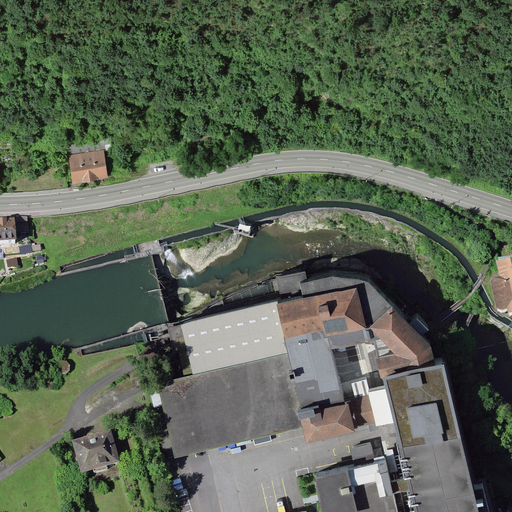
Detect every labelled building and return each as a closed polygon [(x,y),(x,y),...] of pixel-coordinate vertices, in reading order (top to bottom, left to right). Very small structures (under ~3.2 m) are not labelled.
[(196,131),(198,141),(211,138),(209,129),(196,131)] [(101,150),(67,154),(69,181),(104,176),(101,150)] [(16,221),(0,222),(0,241),(18,240),(16,221)] [(19,247),(20,255),(33,253),(32,247),(31,245),(19,247)] [(41,245),(32,247),(33,253),(42,251),(41,245)] [(511,317),(511,260),(496,264),(500,278),(494,280),(490,283),(496,310),(501,313),(507,312),(509,318),(511,317)] [(194,374),(289,352),(305,422),(309,438),(395,417),(400,438),(396,439),(405,471),(415,511),(491,511),(483,478),(474,480),(444,351),(422,329),(428,323),(417,311),(411,318),(367,272),(334,269),(309,276),(306,266),(277,275),(281,295),(181,318),(194,374)] [(289,352),(194,374),(186,376),(174,379),(159,382),(175,452),(191,449),(202,446),(305,422),(289,352)] [(107,434),(69,445),(77,476),(116,466),(107,434)] [(323,511),(415,511),(405,471),(390,475),(385,454),(381,437),(349,445),(353,461),(314,471),(323,511)]
